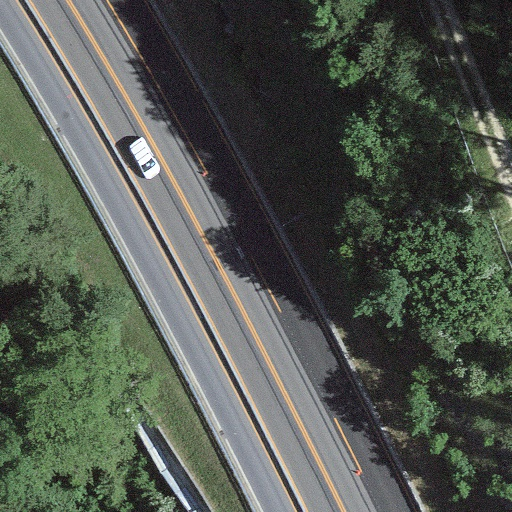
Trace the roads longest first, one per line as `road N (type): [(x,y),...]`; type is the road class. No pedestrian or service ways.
road 1 (primary): [(60,0),(174,196),(334,511)]
road 2 (track): [(441,0),(511,175)]
